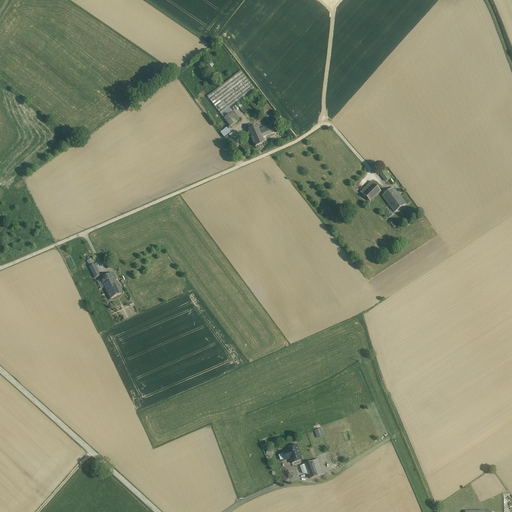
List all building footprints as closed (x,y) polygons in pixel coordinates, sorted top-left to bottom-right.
[(211,62),(206,65),(209,70),(214,67),(211,62)] [(234,112),(225,119),(231,127),(240,121),(234,112)] [(270,125),(259,130),(262,137),(273,133),(270,125)] [(257,126),(248,130),(256,148),(265,144),(257,126)] [(221,132),(225,138),(232,133),(228,127),(221,132)] [(385,171),(380,174),(386,183),(391,179),(385,171)] [(371,182),(360,192),(371,203),(382,192),(371,182)] [(406,204),(394,189),(382,198),(395,213),(406,204)] [(96,264),(89,268),(95,279),(102,276),(96,264)] [(123,294),(113,273),(100,280),(111,301),(123,294)] [(323,429),(315,431),(317,439),(325,436),(323,429)] [(285,462),(290,460),(292,467),(303,463),(297,446),(286,450),(287,453),(282,454),(285,462)] [(324,475),(318,460),(305,465),(310,480),(324,475)]
